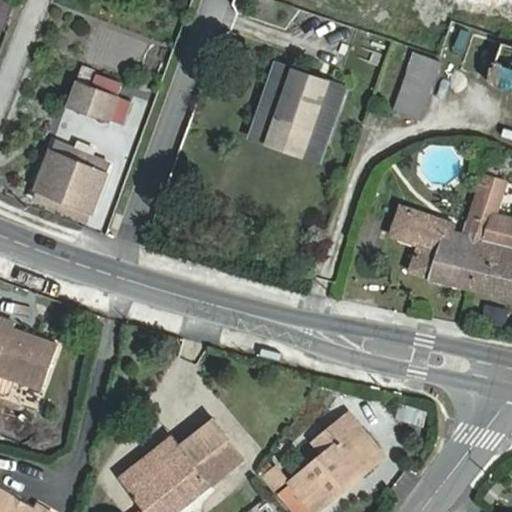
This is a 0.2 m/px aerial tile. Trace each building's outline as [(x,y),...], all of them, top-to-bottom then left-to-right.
[(0,0),(0,29),(4,31),(13,5),(0,0)] [(503,43),(478,35),(465,74),(490,83),(503,43)] [(511,89),(511,45),(503,43),(490,83),(511,89)] [(442,62),(415,53),(395,111),(421,120),(442,62)] [(274,132),(324,149),(345,88),(277,64),(270,86),(288,92),(274,132)] [(83,67),(69,105),(111,120),(119,97),(117,96),(122,83),(99,74),(99,73),(83,67)] [(270,86),(253,135),(321,159),(324,149),(274,132),(288,92),(270,86)] [(55,141),(37,191),(93,212),(112,163),(94,156),(97,148),(77,141),(74,149),(55,141)] [(482,241),(471,289),(511,298),(511,219),(496,215),(506,183),(486,176),(466,236),(482,241)] [(429,278),(429,279),(471,289),(482,241),(466,236),(454,232),(456,225),(401,207),(392,235),(421,244),(412,272),(429,278)] [(3,318),(0,325),(0,374),(41,390),(57,345),(13,328),(15,323),(3,318)] [(421,426),(425,411),(397,404),(393,419),(421,426)] [(314,442),(324,456),(291,483),(315,511),(317,511),(345,490),(342,487),(369,462),(349,436),(361,427),(350,413),(314,442)] [(146,511),(181,511),(246,460),(215,421),(142,476),(135,468),(120,479),(144,509),(146,511)] [(277,468),(263,479),(271,488),(285,477),(277,468)] [(0,489),(0,511),(47,511),(39,507),(36,511),(0,489)]
